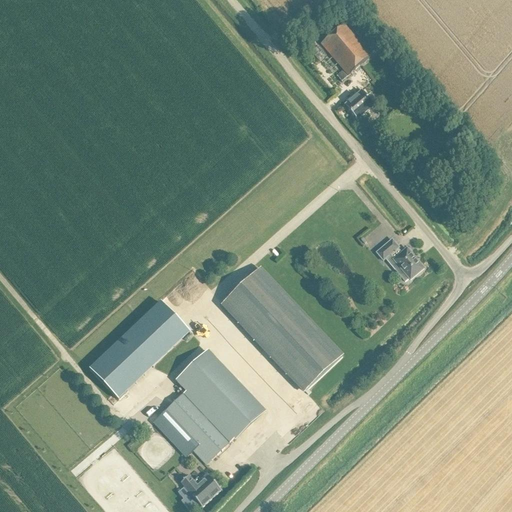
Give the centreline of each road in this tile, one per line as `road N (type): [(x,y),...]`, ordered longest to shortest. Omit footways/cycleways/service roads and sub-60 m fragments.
road 1 (unclassified): [(459,278),(224,0)]
road 2 (tertiary): [(262,511),(410,366)]
road 3 (tertiary): [(410,366),(511,257)]
